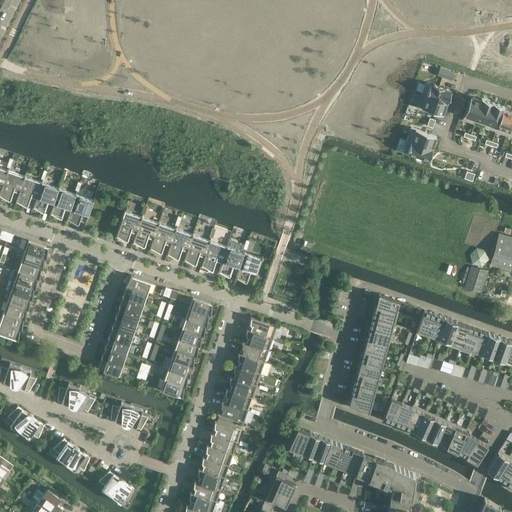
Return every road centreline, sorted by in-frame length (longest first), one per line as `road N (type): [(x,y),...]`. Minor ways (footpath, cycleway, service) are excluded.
road 1 (residential): [(122,260),(90,357),(30,334),(62,239)]
road 2 (residential): [(511,95),(466,80),(444,144),(511,174)]
road 3 (residential): [(176,471),(236,299)]
road 4 (residential): [(130,455),(137,436),(39,403)]
road 5 (residential): [(130,455),(121,469),(39,403)]
road 6 (residential): [(236,299),(122,260)]
